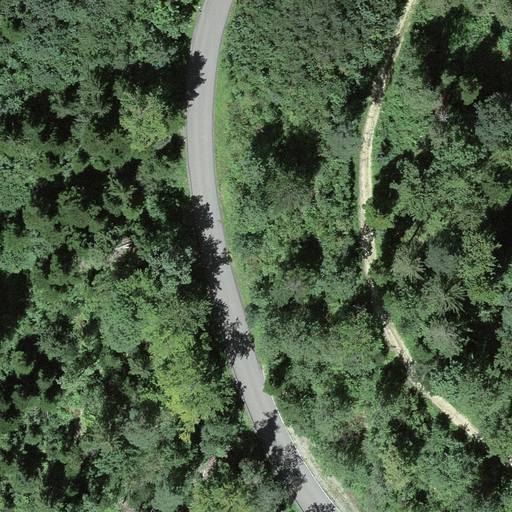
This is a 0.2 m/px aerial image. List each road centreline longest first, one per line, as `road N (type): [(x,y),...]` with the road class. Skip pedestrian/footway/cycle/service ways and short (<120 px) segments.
road 1 (tertiary): [(321,511),(290,467),(247,368),(208,220),(199,100),(219,0)]
road 2 (track): [(409,0),(370,110),(362,179),(362,231),(379,316),(452,418),(511,460)]
